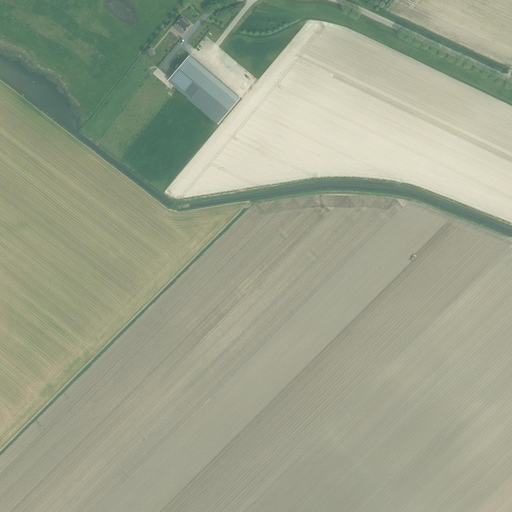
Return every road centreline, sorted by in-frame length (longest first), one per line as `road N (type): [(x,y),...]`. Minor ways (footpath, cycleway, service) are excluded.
road 1 (track): [(511,240),(385,195),(246,204)]
road 2 (tertiary): [(511,80),(338,0)]
